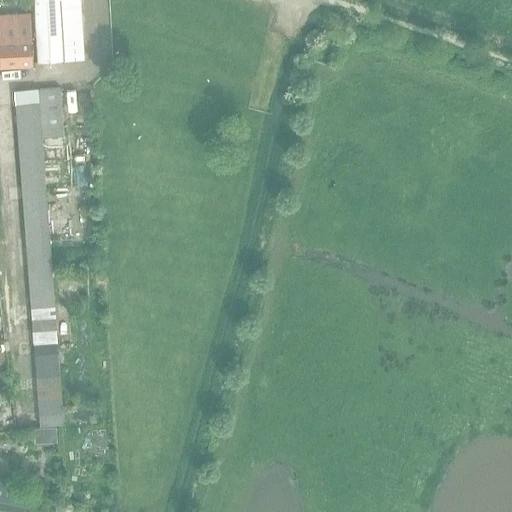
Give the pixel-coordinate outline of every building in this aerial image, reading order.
[(59,4),(59,0),(34,0),(36,14),(37,35),(38,61),(63,59),(62,48),(61,37),(61,26),(60,15),(59,4)] [(82,14),(81,3),(59,4),(60,15),(82,14)] [(32,35),(37,35),(36,14),(0,16),(0,66),(34,65),(32,35)] [(82,25),(82,14),(60,15),(61,26),(82,25)] [(83,36),(82,25),(61,26),(61,37),(83,36)] [(84,47),(83,36),(61,37),(62,48),(84,47)] [(84,58),(84,47),(62,48),(63,59),(84,58)] [(59,86),(37,88),(38,101),(60,99),(59,86)] [(14,90),(15,103),(38,101),(37,88),(14,90)] [(61,111),(60,99),(38,101),(39,113),(61,111)] [(38,101),(15,103),(16,115),(39,113),(38,101)] [(62,122),(61,111),(39,113),(40,125),(62,122)] [(39,113),(16,115),(17,127),(40,125),(39,113)] [(62,134),(62,122),(40,125),(41,137),(62,134)] [(40,125),(17,127),(18,139),(41,137),(40,125)] [(63,146),(62,134),(41,137),(42,149),(63,146)] [(41,137),(18,139),(19,151),(42,149),(41,137)] [(64,158),(63,146),(42,149),(43,161),(64,158)] [(42,149),(19,151),(19,163),(43,161),(42,149)] [(65,170),(64,158),(43,161),(44,173),(65,170)] [(43,161),(19,163),(20,175),(44,173),(43,161)] [(65,170),(44,173),(45,184),(66,183),(65,170)] [(44,173),(20,175),(21,187),(45,184),(44,173)] [(45,184),(21,187),(22,199),(46,196),(45,184)] [(46,196),(22,199),(23,211),(46,208),(46,196)] [(46,208),(23,211),(24,223),(47,220),(46,208)] [(47,220),(24,223),(25,235),(48,232),(47,220)] [(48,232),(25,235),(26,246),(49,244),(48,232)] [(49,244),(26,246),(27,259),(50,257),(49,244)] [(50,257),(27,259),(28,271),(51,269),(50,257)] [(51,269),(28,271),(29,283),(52,280),(51,269)] [(52,280),(29,283),(30,294),(53,292),(52,280)] [(53,292),(30,294),(31,306),(54,304),(53,292)] [(54,304),(31,306),(32,318),(55,316),(54,304)] [(55,316),(32,318),(32,330),(56,328),(55,316)] [(56,328),(32,330),(33,341),(57,340),(56,328)] [(57,340),(33,341),(34,353),(58,351),(57,340)] [(58,351),(34,353),(35,365),(58,363),(58,351)] [(58,363),(35,365),(36,377),(59,375),(58,363)] [(59,375),(36,377),(37,389),(60,387),(59,375)] [(60,387),(37,389),(38,400),(61,398),(60,387)] [(61,398),(38,400),(39,412),(62,410),(61,398)] [(62,410),(39,412),(40,425),(63,423),(62,410)] [(0,504),(12,507),(15,492),(0,488),(0,504)]
